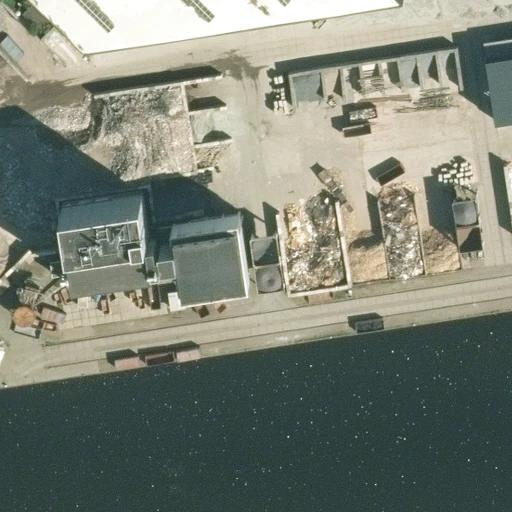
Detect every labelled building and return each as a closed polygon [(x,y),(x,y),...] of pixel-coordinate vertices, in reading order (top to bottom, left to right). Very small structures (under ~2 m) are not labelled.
[(35,0),(85,48),(367,5),(366,0),(35,0)] [(50,21),(32,4),(23,14),(40,31),(50,21)] [(157,234),(149,235),(142,189),(62,201),(71,257),(51,260),(53,275),(73,272),(74,279),(154,266),(151,247),(159,246),(157,234)] [(251,279),(241,211),(173,221),(176,238),(161,240),(163,258),(179,256),(184,289),(251,279)] [(181,290),(165,292),(167,309),(183,306),(181,290)]
